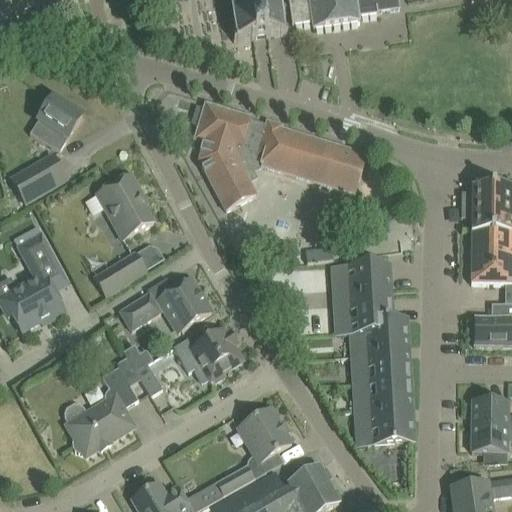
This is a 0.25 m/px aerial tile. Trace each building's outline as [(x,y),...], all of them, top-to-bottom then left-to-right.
[(2,0),(6,17),(80,0),(2,0)] [(230,0),(231,3),(228,4),(228,6),(232,6),(234,22),(230,23),(231,25),(234,44),(253,42),(254,42),(268,40),(269,39),(288,37),(288,34),(285,17),(282,0),(230,0)] [(288,0),(289,9),(292,29),(312,26),(313,33),(360,26),(359,21),(378,18),(378,15),(399,12),(397,0),(288,0)] [(59,157),(72,137),(82,120),(53,101),(42,118),(38,124),(30,138),(59,157)] [(281,129),(268,125),(267,128),(250,123),(251,122),(206,108),(205,113),(200,112),(196,114),(193,122),(196,127),(200,128),(196,142),(205,145),(199,164),(205,176),(226,215),(244,205),(256,199),(249,186),(257,182),(252,171),(257,168),(355,198),(367,159),(280,132),(281,129)] [(25,208),(67,184),(53,160),(11,184),(25,208)] [(143,200),(131,179),(114,189),(97,198),(123,244),(154,227),(139,201),(143,200)] [(462,198),(462,223),(472,224),(471,237),(471,238),(511,238),(511,188),(510,189),(510,192),(476,191),(472,191),(472,193),(472,195),(472,198),(462,198)] [(511,238),(471,238),(471,288),(505,289),(505,296),(505,309),(511,308),(511,238)] [(54,296),(68,288),(57,267),(47,249),(41,239),(18,252),(36,283),(18,293),(12,280),(0,285),(0,305),(9,321),(13,319),(22,336),(41,326),(42,328),(65,316),(54,296)] [(307,267),(334,264),(332,251),(306,255),(307,267)] [(136,258),(95,282),(106,300),(146,275),(136,258)] [(392,324),(388,268),(334,272),(338,339),(352,338),(359,450),(373,449),(374,450),(413,447),(412,422),(403,423),(402,411),(411,410),(408,360),(399,360),(399,348),(407,348),(406,323),(392,324)] [(155,306),(150,298),(120,316),(132,335),(165,314),(178,337),(212,316),(192,284),(155,306)] [(475,322),(474,350),(511,350),(511,308),(505,309),(495,309),(494,322),(475,322)] [(173,352),(176,357),(189,377),(202,369),(211,384),(242,366),(232,350),(237,347),(231,337),(226,340),(223,335),(193,353),(187,343),(173,352)] [(163,393),(150,372),(147,368),(135,375),(150,401),(163,393)] [(79,458),(82,458),(83,458),(85,458),(86,460),(134,431),(123,414),(139,404),(118,372),(102,382),(110,394),(108,394),(106,397),(105,399),(104,403),(87,414),(84,411),(79,408),(74,407),(66,412),(64,417),(65,422),(68,426),(64,429),(73,445),(72,446),(72,447),(72,449),(73,451),(73,452),(74,454),(75,455),(77,456),(79,458)] [(508,405),(478,405),(472,405),(472,431),(508,431),(511,431),(511,419),(508,419),(508,405)] [(271,413),(239,433),(254,459),(249,462),(248,465),(247,468),(247,469),(216,487),(219,493),(212,496),(217,503),(223,499),(224,500),(266,476),(260,467),(292,448),(271,413)] [(507,458),(508,431),(472,431),(472,457),(507,458)] [(302,511),(328,511),(339,506),(319,470),(289,487),(289,488),(284,491),(276,476),(211,511),(291,511),(300,507),(302,511)] [(511,483),(453,492),(452,492),(454,505),(454,511),(490,511),(489,502),(511,499),(511,483)] [(190,511),(188,508),(178,491),(165,498),(159,488),(132,504),(137,511),(190,511)]
